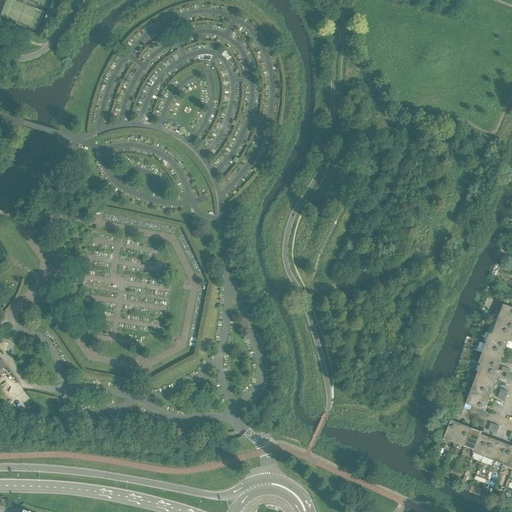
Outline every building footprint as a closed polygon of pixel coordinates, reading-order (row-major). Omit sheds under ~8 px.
[(511,307),(504,305),(500,315),(511,319),(511,307)] [(511,319),(500,315),(497,325),(511,330),(511,319)] [(511,330),(497,325),(493,334),(493,335),(508,341),(510,342),(511,337),(511,330)] [(508,341),(493,335),(493,334),(491,333),(487,344),(505,351),(508,341)] [(501,360),(505,351),(487,344),(483,354),(501,360)] [(501,360),(483,354),(479,364),(497,370),(501,360)] [(496,381),(500,371),(497,370),(479,364),(482,365),(478,374),(496,381)] [(496,381),(478,374),(474,384),(492,391),(496,381)] [(492,391),(474,384),(471,394),(488,401),(492,391)] [(488,401),(471,394),(467,405),(471,406),(479,409),(478,413),(486,417),(488,413),(484,411),(488,401)] [(454,413),(461,416),(465,407),(457,404),(454,413)] [(454,443),(461,425),(451,421),(444,439),(454,443)] [(464,447),(471,429),(461,425),(454,443),(464,447)] [(473,453),(480,435),(481,435),(482,433),(471,429),(464,447),(473,450),(472,453),(473,453)] [(483,457),(490,439),(481,435),(480,435),(473,453),(483,457)] [(493,461),(500,442),(490,439),(483,457),(493,461)] [(503,464),(510,446),(500,442),(493,461),(503,464)] [(511,447),(510,446),(503,464),(511,467),(511,447)]
